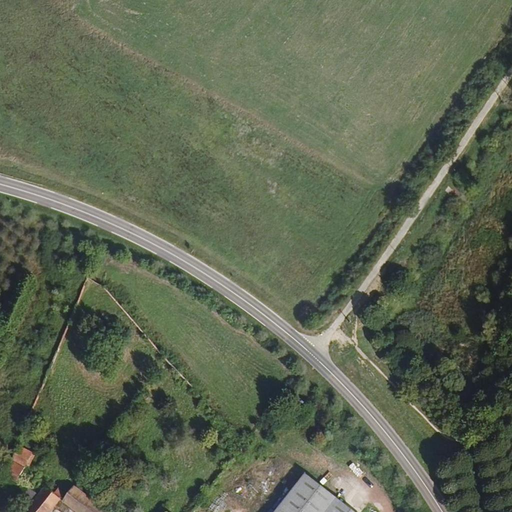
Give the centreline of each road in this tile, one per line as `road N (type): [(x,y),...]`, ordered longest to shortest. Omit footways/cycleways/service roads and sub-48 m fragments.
road 1 (secondary): [(312,354),(166,250),(81,210),(0,185)]
road 2 (unclassified): [(511,73),(312,354)]
road 3 (secondary): [(442,511),(384,430),(312,354)]
